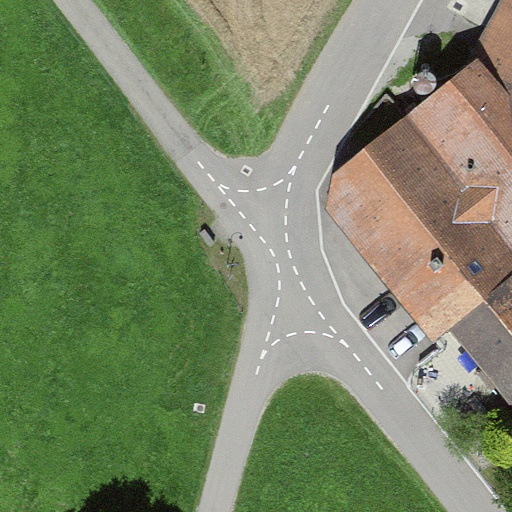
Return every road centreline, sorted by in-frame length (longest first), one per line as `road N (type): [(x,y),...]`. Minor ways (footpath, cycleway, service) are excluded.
road 1 (track): [(284,265),(75,0)]
road 2 (unclassified): [(477,511),(284,265)]
road 3 (unclassified): [(390,0),(293,177),(284,265)]
road 4 (residential): [(217,511),(284,265)]
